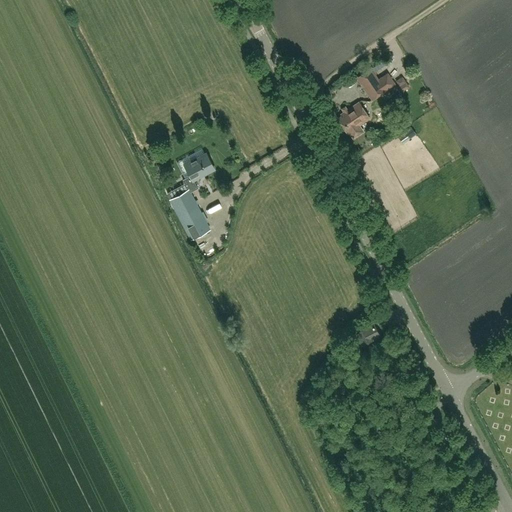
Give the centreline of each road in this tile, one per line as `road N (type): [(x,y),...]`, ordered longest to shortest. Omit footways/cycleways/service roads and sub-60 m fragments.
road 1 (tertiary): [(449,392),(240,0)]
road 2 (tertiary): [(508,511),(449,392)]
